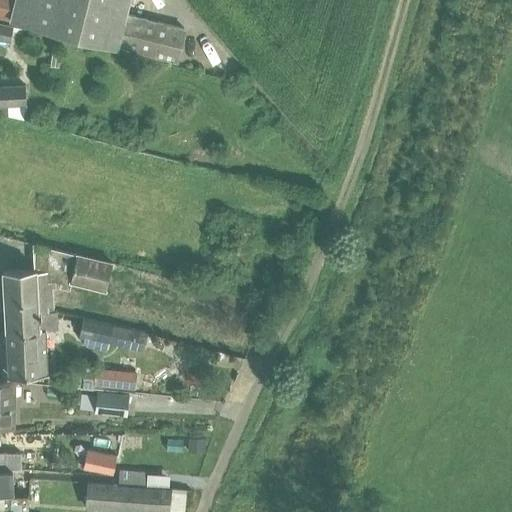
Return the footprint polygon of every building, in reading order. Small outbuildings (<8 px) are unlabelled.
[(0,0),(0,17),(11,20),(177,61),(185,29),(126,14),(129,0),(0,0)] [(0,37),(10,40),(14,26),(0,23),(0,37)] [(53,49),(51,65),(59,66),(61,50),(53,49)] [(0,86),(0,105),(27,104),(26,85),(0,86)] [(186,143),(188,132),(167,127),(164,138),(186,143)] [(39,311),(54,311),(53,288),(55,288),(55,281),(61,283),(60,287),(70,289),(72,282),(106,290),(113,262),(35,243),(35,250),(52,249),(53,270),(37,271),(37,270),(3,271),(6,329),(39,328),(39,311)] [(57,310),(54,311),(39,311),(39,328),(6,329),(9,375),(49,373),(47,329),(58,328),(57,310)] [(81,336),(111,343),(115,325),(85,318),(81,336)] [(103,386),(135,389),(136,372),(105,369),(103,386)] [(0,424),(15,425),(16,383),(0,382),(0,424)] [(48,388),(47,396),(58,397),(58,389),(48,388)] [(127,415),(129,395),(97,391),(95,411),(127,415)] [(143,438),(126,438),(127,451),(143,451),(143,438)] [(205,439),(189,439),(189,450),(205,450),(205,439)] [(113,473),(117,455),(87,449),(84,467),(113,473)] [(1,468),(15,469),(22,469),(22,453),(0,452),(0,469),(1,470),(1,468)] [(0,492),(15,492),(15,469),(1,468),(1,470),(0,469),(0,492)] [(120,470),(119,484),(147,486),(148,472),(120,470)] [(185,511),(187,489),(183,489),(88,482),(86,506),(170,511),(185,511)] [(0,511),(19,511),(20,496),(0,495),(0,511)]
